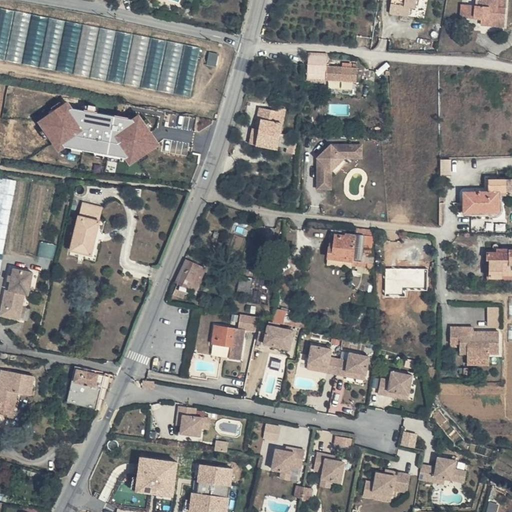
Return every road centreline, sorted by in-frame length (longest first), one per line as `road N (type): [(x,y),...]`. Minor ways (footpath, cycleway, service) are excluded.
road 1 (residential): [(199,194),(441,234),(444,297)]
road 2 (residential): [(120,390),(381,430)]
road 3 (residential): [(250,43),(402,65),(511,70)]
road 4 (unclassified): [(120,390),(199,194)]
road 5 (residential): [(51,0),(250,43)]
road 6 (unclassified): [(199,194),(250,43)]
road 7 (unclassified): [(63,511),(120,390)]
